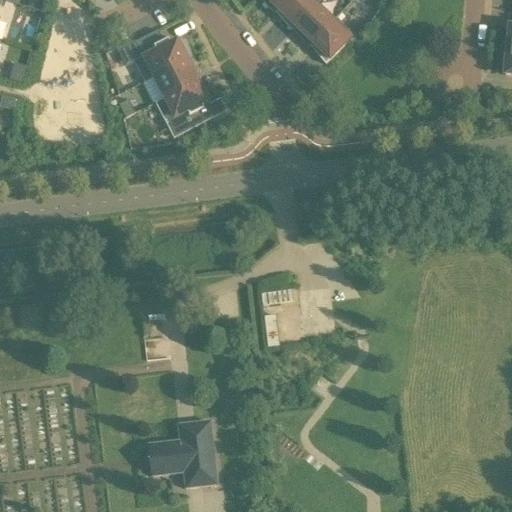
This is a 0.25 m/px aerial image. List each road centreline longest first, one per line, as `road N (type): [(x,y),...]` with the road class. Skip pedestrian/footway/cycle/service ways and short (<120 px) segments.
road 1 (residential): [(0,212),(284,175)]
road 2 (residential): [(284,175),(511,148)]
road 3 (residential): [(284,175),(279,115),(203,0)]
